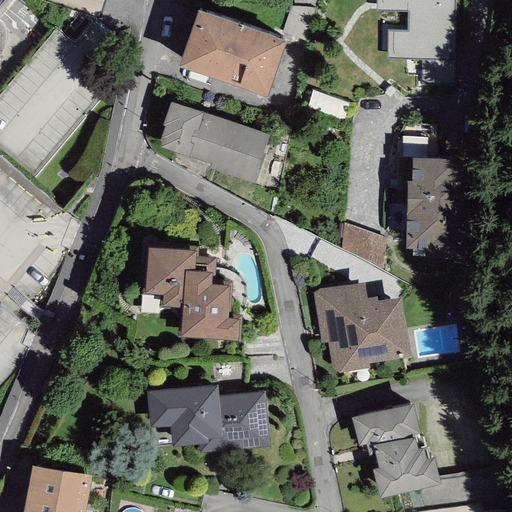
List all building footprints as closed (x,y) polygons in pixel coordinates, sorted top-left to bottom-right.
[(0,441),(32,362),(38,348),(43,336),(81,242),(87,225),(105,181),(135,31),(118,36),(98,62),(90,56),(68,38),(86,17),(24,0),(20,0),(61,32),(0,105),(0,67),(4,62),(10,49),(11,38),(7,28),(0,21),(0,441)] [(446,0),(373,0),(373,9),(407,10),(406,30),(387,30),(386,57),(445,59),(446,0)] [(314,6),(294,5),(291,5),(282,31),(307,39),(314,6)] [(264,83),(279,35),(200,9),(184,56),(264,83)] [(252,176),(267,132),(171,101),(165,119),(167,119),(163,132),(166,133),(163,142),(214,159),(213,163),(252,176)] [(433,157),(435,124),(404,122),(398,135),(398,156),(418,157),(433,157)] [(339,149),(340,140),(325,138),(324,148),(339,149)] [(460,243),(462,168),(449,168),(449,158),(433,157),(418,157),(417,181),(411,181),(410,237),(431,237),(431,242),(460,243)] [(379,267),(387,236),(345,220),(339,247),(379,267)] [(234,330),(235,316),(222,315),(224,283),(206,282),(207,269),(189,268),(190,248),(152,246),(150,284),(168,285),(167,296),(186,298),(185,327),(209,329),(234,330)] [(375,303),(374,296),(331,303),(337,344),(346,342),(348,356),(404,347),(396,298),(375,303)] [(212,360),(244,357),(243,331),(234,330),(209,329),(211,357),(212,360)] [(244,357),(212,360),(214,385),(249,381),(248,357),(244,357)] [(215,398),(214,385),(151,391),(154,417),(173,415),(175,439),(203,436),(204,444),(263,438),(259,394),(215,398)] [(414,445),(409,423),(414,421),(409,401),(356,413),(362,436),(371,434),(374,446),(380,445),(385,464),(378,466),(383,486),(417,479),(435,475),(430,453),(423,455),(420,444),(414,445)] [(78,511),(85,474),(37,465),(28,511),(78,511)] [(425,509),(506,498),(502,465),(435,475),(417,479),(425,509)]
